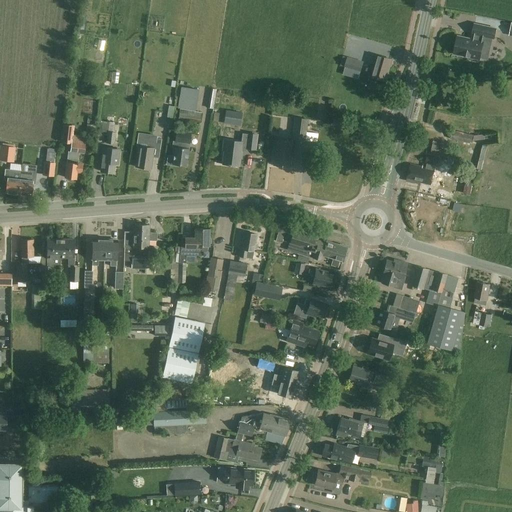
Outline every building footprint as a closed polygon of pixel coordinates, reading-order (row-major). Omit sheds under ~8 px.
[(474,24),(471,38),(457,35),(453,55),(467,58),(469,58),(468,60),(478,62),(484,37),(493,39),(496,29),(474,24)] [(390,67),(392,60),(378,56),(371,77),(385,81),(389,66),(390,67)] [(363,62),(347,58),(344,67),(360,71),(363,62)] [(246,99),(246,91),(222,91),(222,99),(246,99)] [(183,106),(199,107),(199,94),(183,93),(183,106)] [(155,107),(164,108),(166,98),(157,97),(155,107)] [(180,110),(178,120),(200,123),(202,113),(180,110)] [(226,110),(224,123),(240,126),(242,112),(226,110)] [(305,127),(306,119),(294,118),(292,139),(305,140),(306,132),(307,127),(305,127)] [(112,132),(114,123),(101,121),(100,131),(108,132),(107,143),(114,143),(116,133),(112,132)] [(73,126),(63,125),(61,143),(70,144),(73,126)] [(485,139),(485,135),(474,136),(452,130),(451,139),(472,144),(473,140),(485,139)] [(174,166),(175,164),(186,166),(189,149),(188,149),(189,144),(191,134),(177,131),(175,142),(175,147),(174,147),(173,156),(168,155),(167,165),(174,166)] [(305,140),(317,142),(318,134),(306,132),(305,140)] [(225,150),(223,164),(228,165),(228,166),(236,167),(236,165),(238,166),(240,151),(243,152),(244,148),(247,148),(255,149),(257,135),(248,134),(242,134),(241,142),(225,140),(224,150),(225,150)] [(86,137),(72,135),(70,152),(79,153),(84,153),(86,137)] [(136,167),(151,169),(154,149),(160,150),(162,139),(156,138),(155,142),(149,141),(148,147),(139,146),(136,167)] [(277,140),(274,165),(289,167),(292,142),(277,140)] [(433,141),(430,152),(438,154),(441,143),(433,141)] [(2,147),(0,160),(13,161),(14,148),(2,147)] [(114,173),(115,164),(118,165),(120,149),(103,147),(101,160),(102,161),(101,172),(114,173)] [(70,152),(68,152),(65,178),(76,179),(77,172),(81,173),(82,164),(78,164),(79,153),(70,152)] [(411,164),(407,181),(417,184),(417,181),(430,185),(435,168),(437,169),(439,159),(428,156),(426,164),(427,164),(426,168),(411,164)] [(45,161),(43,175),(54,176),(56,162),(45,161)] [(5,193),(18,194),(20,179),(12,179),(13,172),(5,171),(4,180),(7,180),(5,193)] [(28,174),(28,180),(20,179),(18,194),(31,196),(32,183),(35,183),(36,175),(28,174)] [(124,247),(125,247),(124,261),(132,261),(145,262),(146,255),(139,255),(139,253),(148,254),(148,248),(149,248),(149,240),(156,240),(156,232),(149,231),(150,225),(133,225),(133,232),(125,232),(124,247)] [(185,238),(182,237),(179,262),(185,263),(186,255),(200,256),(200,245),(208,246),(208,243),(210,244),(211,239),(208,239),(209,229),(195,229),(195,238),(185,238)] [(293,231),(289,243),(287,251),(309,257),(321,260),(322,256),(342,262),(346,247),(326,241),(326,243),(314,239),(315,237),(293,231)] [(240,257),(246,258),(246,257),(253,259),(254,251),(254,249),(256,249),(257,245),(255,244),(257,234),(243,232),(241,249),(240,257)] [(20,257),(22,257),(22,263),(16,263),(16,282),(26,282),(26,263),(28,263),(28,257),(33,257),(33,240),(20,240),(20,257)] [(47,258),(47,257),(47,267),(41,267),(42,285),(50,285),(50,267),(53,267),(53,258),(60,258),(60,240),(47,240),(47,241),(47,258)] [(74,240),(60,240),(60,258),(68,258),(68,267),(70,267),(70,281),(78,281),(79,270),(74,270),(74,257),(73,257),(73,240),(74,240)] [(104,260),(105,240),(93,240),(92,266),(98,266),(98,260),(104,260)] [(105,240),(104,260),(110,260),(110,266),(116,266),(117,240),(105,240)] [(208,276),(207,275),(205,289),(213,290),(216,277),(220,278),(223,260),(211,258),(208,276)] [(387,260),(384,268),(393,271),(395,272),(394,276),(396,277),(394,281),(400,283),(399,285),(402,285),(402,284),(400,283),(406,265),(405,265),(406,262),(395,259),(394,262),(387,260)] [(247,264),(231,261),(228,273),(245,276),(247,264)] [(297,263),(294,273),(302,274),(304,265),(297,263)] [(461,312),(448,308),(457,278),(446,275),(437,272),(436,272),(428,270),(415,266),(409,285),(423,289),(430,291),(426,303),(437,306),(427,343),(450,350),(461,312)] [(393,271),(384,268),(383,274),(381,283),(393,286),(392,287),(399,289),(399,287),(401,287),(402,285),(399,285),(400,283),(394,281),(396,277),(394,276),(395,272),(393,271)] [(309,269),(307,276),(314,277),(313,283),(329,287),(331,275),(326,274),(327,272),(316,269),(315,271),(309,269)] [(85,270),(84,287),(92,288),(93,271),(85,270)] [(123,273),(116,272),(115,288),(123,289),(123,273)] [(273,286),(257,282),(254,293),(271,296),(273,286)] [(482,305),(483,299),(487,300),(490,284),(477,282),(474,297),(475,297),(474,303),(482,305)] [(41,285),(32,285),(32,299),(41,299),(41,285)] [(82,300),(82,290),(68,290),(68,300),(82,300)] [(208,291),(206,300),(215,301),(216,293),(208,291)] [(399,308),(415,313),(418,301),(403,296),(399,308)] [(307,312),(307,314),(315,316),(316,315),(323,317),(327,305),(311,300),(306,299),(302,310),(307,312)] [(415,313),(399,308),(389,305),(387,312),(380,310),(378,319),(376,318),(375,322),(376,323),(376,325),(389,329),(390,327),(396,329),(399,317),(413,321),(415,313)] [(475,312),(473,324),(489,327),(491,315),(475,312)] [(265,329),(275,331),(277,320),(273,320),(274,317),(262,315),(260,322),(266,323),(265,329)] [(205,324),(176,317),(163,378),(192,384),(205,324)] [(303,324),(292,320),(285,339),(296,343),(297,340),(314,346),(318,332),(302,326),(303,324)] [(168,325),(155,325),(154,335),(168,336),(168,325)] [(108,338),(83,338),(83,362),(93,362),(93,363),(108,363),(108,338)] [(371,339),(371,341),(369,341),(368,346),(369,346),(367,354),(388,360),(390,353),(400,356),(402,356),(406,342),(404,342),(393,339),(391,345),(376,341),(371,339)] [(257,367),(273,371),(275,361),(260,357),(257,367)] [(353,366),(348,381),(364,386),(368,387),(370,380),(372,372),(368,371),(367,370),(368,368),(362,366),(362,369),(353,366)] [(275,385),(279,387),(278,394),(292,397),(298,372),(284,368),(284,369),(281,368),(279,375),(282,376),(280,376),(279,378),(274,377),(273,380),(267,378),(264,387),(264,390),(273,392),(275,385)] [(376,373),(374,381),(385,384),(387,377),(376,373)] [(161,390),(162,403),(187,401),(187,395),(171,396),(171,389),(161,390)] [(109,390),(79,391),(79,397),(70,397),(70,399),(37,399),(37,414),(48,414),(48,411),(70,411),(70,416),(79,415),(79,411),(109,410),(109,390)] [(238,402),(238,390),(220,391),(221,402),(238,402)] [(244,400),(258,399),(257,392),(243,393),(244,400)] [(389,420),(390,408),(382,407),(381,419),(388,420),(389,420)] [(6,410),(6,412),(0,412),(0,431),(6,431),(6,424),(13,424),(13,410),(6,410)] [(187,429),(186,425),(205,424),(205,410),(154,413),(155,430),(164,430),(169,434),(183,433),(184,434),(187,430),(187,429)] [(242,417),(238,432),(244,434),(251,436),(256,437),(257,433),(266,435),(265,439),(281,443),(285,435),(286,435),(290,420),(264,413),(242,417)] [(381,419),(369,417),(367,423),(374,424),(387,427),(388,420),(381,419)] [(338,430),(337,435),(345,437),(346,432),(353,434),(353,436),(359,438),(364,423),(349,418),(348,421),(341,419),(338,430)] [(374,424),(373,431),(387,433),(388,427),(387,427),(374,424)] [(226,460),(228,453),(259,460),(261,449),(250,446),(250,444),(242,442),(244,434),(238,432),(236,440),(219,437),(214,457),(226,460)] [(325,444),(322,456),(343,462),(351,465),(354,454),(357,455),(357,456),(376,460),(378,448),(359,445),(359,446),(348,444),(347,447),(334,443),(333,446),(325,444)] [(424,457),(422,466),(428,467),(435,468),(444,470),(445,461),(424,457)] [(33,511),(33,506),(58,506),(58,485),(28,485),(28,500),(20,500),(21,464),(1,464),(1,471),(0,470),(0,486),(1,492),(0,492),(0,493),(1,499),(0,498),(0,507),(7,507),(6,511),(33,511)] [(349,476),(348,480),(358,482),(360,476),(369,478),(371,473),(361,471),(341,466),(339,474),(344,475),(349,476)] [(253,471),(226,469),(225,481),(228,482),(228,485),(234,485),(234,482),(238,482),(237,487),(248,488),(248,483),(254,484),(254,478),(252,477),(253,471)] [(336,474),(318,470),(315,484),(333,489),(334,481),(342,483),(344,475),(339,474),(336,473),(336,474)] [(174,485),(175,496),(200,494),(199,481),(187,482),(187,484),(174,485)] [(435,493),(442,494),(444,485),(437,484),(433,483),(425,482),(422,481),(420,495),(427,497),(428,492),(435,493)] [(417,511),(417,503),(407,504),(406,511),(417,511)]
